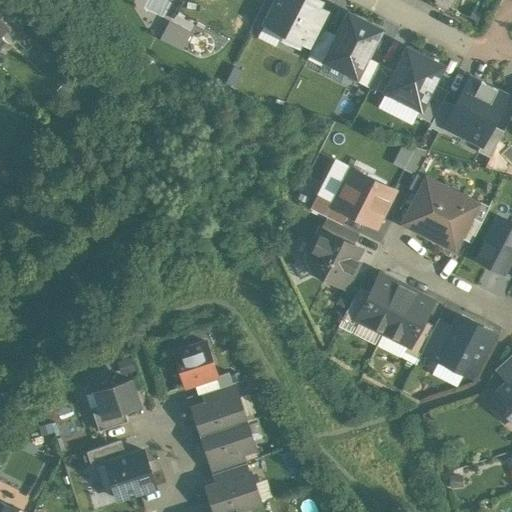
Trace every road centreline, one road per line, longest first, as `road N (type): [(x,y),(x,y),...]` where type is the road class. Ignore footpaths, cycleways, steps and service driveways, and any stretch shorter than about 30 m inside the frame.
road 1 (residential): [(511,50),(458,48),(367,0)]
road 2 (residential): [(511,306),(397,244)]
road 3 (residential): [(172,511),(185,472),(160,399)]
